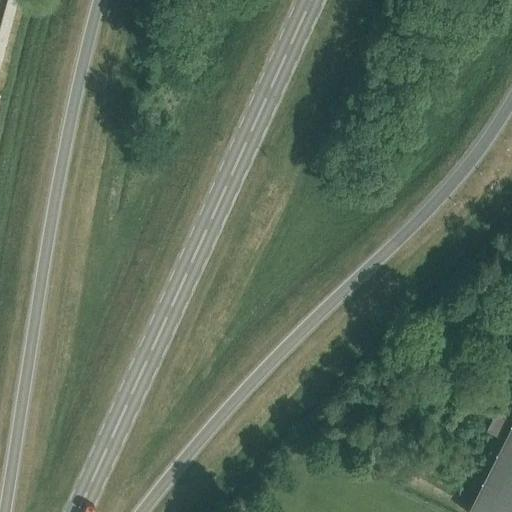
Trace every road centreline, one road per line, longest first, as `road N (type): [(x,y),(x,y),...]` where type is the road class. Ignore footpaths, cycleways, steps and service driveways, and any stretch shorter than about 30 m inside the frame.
road 1 (primary): [(80,511),(310,0)]
road 2 (primary): [(144,511),(246,388),(424,215),(511,95)]
road 3 (primary): [(100,0),(38,296),(5,511)]
